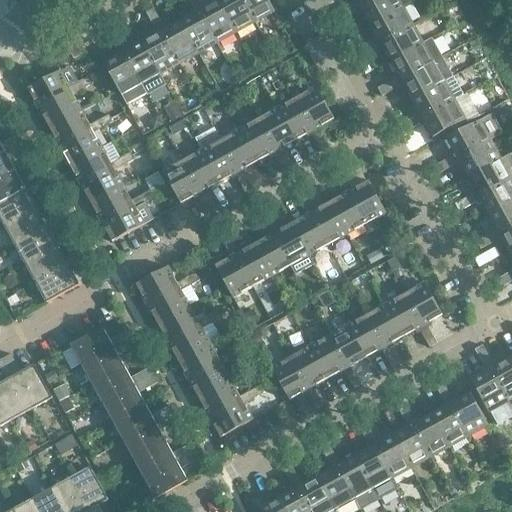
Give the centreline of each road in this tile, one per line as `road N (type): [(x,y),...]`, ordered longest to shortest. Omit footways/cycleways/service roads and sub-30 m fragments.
road 1 (residential): [(0,344),(380,134)]
road 2 (residential): [(493,324),(155,511)]
road 3 (residential): [(380,134),(405,164),(493,324)]
road 4 (residential): [(380,134),(308,0)]
